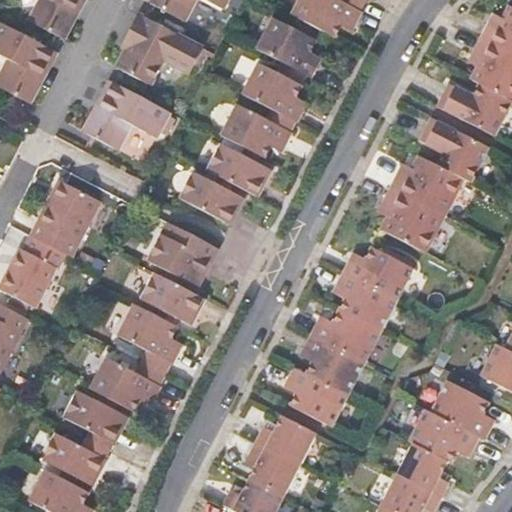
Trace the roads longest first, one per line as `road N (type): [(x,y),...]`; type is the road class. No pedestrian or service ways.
road 1 (unclassified): [(428,0),(377,82),(155,511)]
road 2 (residential): [(0,214),(115,0)]
